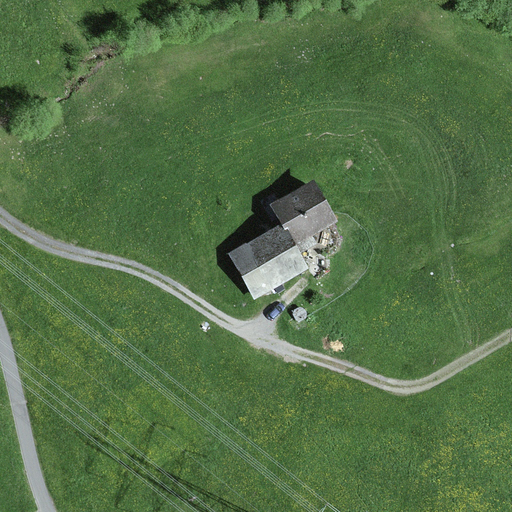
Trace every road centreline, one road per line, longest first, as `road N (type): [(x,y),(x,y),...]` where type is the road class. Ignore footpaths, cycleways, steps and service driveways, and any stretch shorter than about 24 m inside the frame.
road 1 (track): [(0,219),(32,241),(176,288),(246,340),(403,391),(436,382),(511,339)]
road 2 (unclassified): [(48,511),(0,336)]
